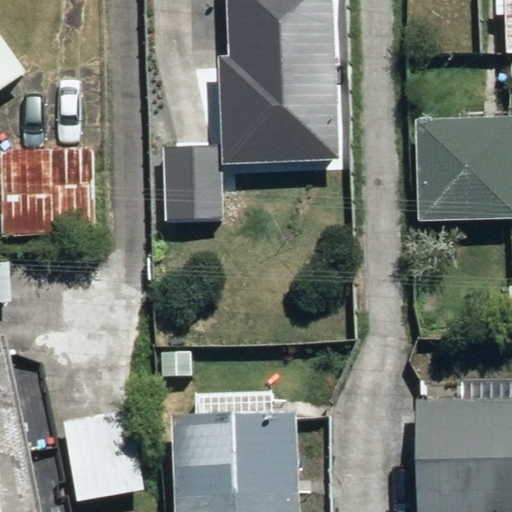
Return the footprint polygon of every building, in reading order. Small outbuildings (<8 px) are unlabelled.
[(354,162),(346,0),(240,0),(243,54),(231,54),(237,168),(354,162)] [(0,100),(42,70),(0,11),(0,100)] [(511,117),(429,121),(433,223),(511,219),(511,117)] [(226,220),(230,143),(178,141),(175,218),(226,220)] [(105,154),(8,153),(8,235),(104,236),(105,154)] [(18,265),(0,265),(0,305),(20,305),(18,265)] [(59,511),(23,334),(0,338),(0,511),(59,511)] [(186,415),(189,511),(315,511),(311,411),(285,412),(284,391),(205,394),(206,415),(186,415)] [(511,511),(511,398),(428,400),(429,511),(511,511)] [(146,414),(77,425),(89,500),(158,489),(146,414)]
